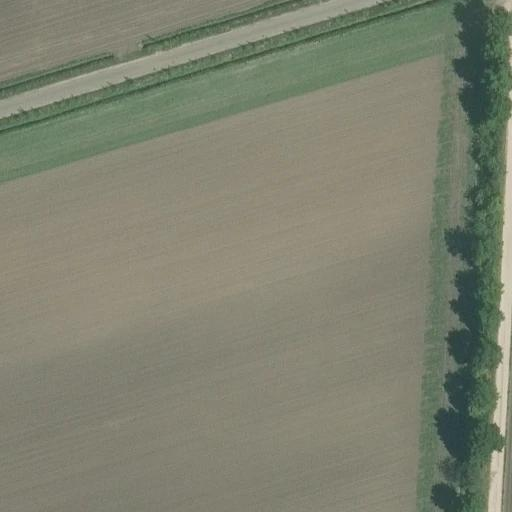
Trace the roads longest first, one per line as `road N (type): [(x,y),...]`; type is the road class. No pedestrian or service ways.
road 1 (track): [(491,511),(511,129)]
road 2 (unclassified): [(364,0),(0,110)]
